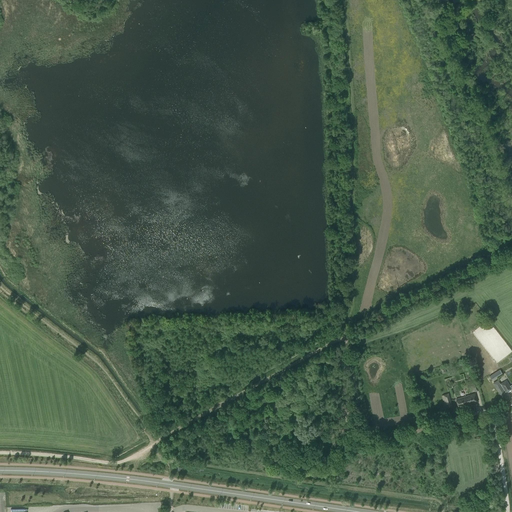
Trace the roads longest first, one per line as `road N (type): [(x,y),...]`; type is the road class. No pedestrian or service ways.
road 1 (tertiary): [(355,511),(144,480),(0,470)]
road 2 (track): [(344,339),(351,313),(351,97),(343,0)]
road 3 (track): [(507,503),(487,410),(367,446),(344,339)]
road 4 (track): [(0,283),(100,364),(151,446)]
road 5 (track): [(151,446),(344,339)]
road 6 (track): [(151,446),(110,463),(0,453)]
